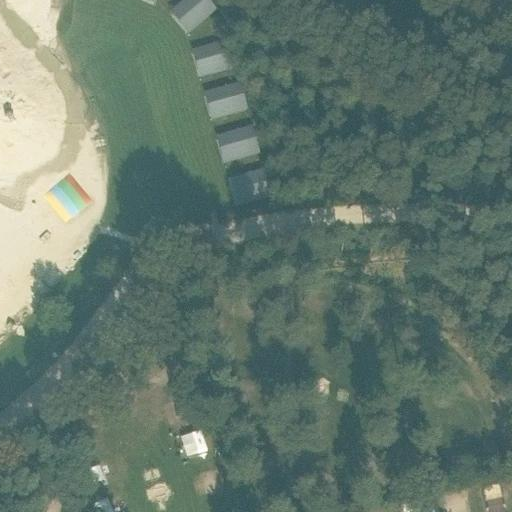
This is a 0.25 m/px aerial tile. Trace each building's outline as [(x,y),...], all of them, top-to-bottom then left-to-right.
[(204,0),(188,0),(178,9),(194,28),(214,11),(204,0)] [(226,44),(202,51),(209,75),(233,68),(226,44)] [(238,87),(214,94),(220,118),(245,111),(238,87)] [(250,130),(226,137),(233,161),(257,154),(250,130)] [(68,218),(90,199),(67,173),(45,192),(68,218)] [(263,173),(238,180),(245,204),(269,197),(263,173)] [(346,367),(366,376),(377,349),(357,341),(346,367)] [(374,381),(394,391),(407,364),(387,354),(374,381)] [(184,437),(188,457),(214,451),(209,431),(184,437)] [(485,502),(504,502),(503,484),(485,485),(485,502)] [(253,511),(271,511),(268,494),(251,497),(253,511)]
